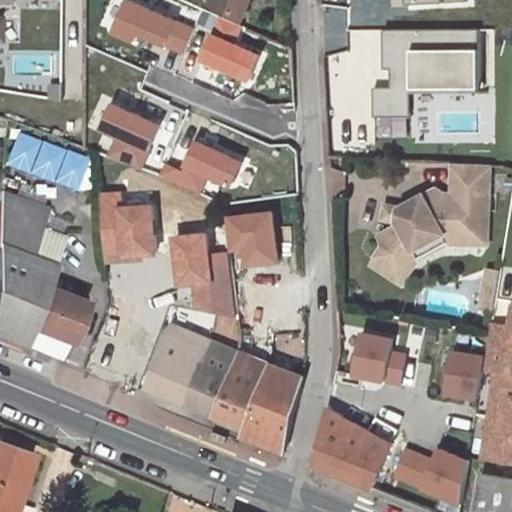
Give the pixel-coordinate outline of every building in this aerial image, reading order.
[(0,0),(0,44),(1,44),(1,7),(14,7),(14,0),(0,0)] [(205,0),(243,18),(251,0),(205,0)] [(382,66),(324,69),(327,132),(385,130),(382,66)] [(79,184),(86,149),(10,134),(3,169),(79,184)] [(440,197),(436,188),(400,208),(399,209),(396,219),(397,221),(399,224),(379,235),(384,244),(372,263),(402,283),(418,258),(446,242),(487,244),(490,168),(454,166),(453,195),(444,194),(440,197)] [(87,303),(46,287),(54,266),(30,257),(40,228),(47,209),(0,192),(0,336),(59,360),(67,341),(71,343),(87,303)] [(399,209),(400,208),(386,205),(383,217),(397,221),(396,219),(399,209)] [(40,228),(30,257),(54,266),(65,236),(40,228)] [(446,242),(418,258),(402,283),(372,263),(367,270),(404,295),(424,265),(448,251),(487,253),(487,244),(446,242)] [(494,309),(501,269),(487,267),(481,307),(494,309)] [(223,314),(238,314),(236,297),(222,299),(223,314)] [(220,335),(241,343),(241,340),(238,314),(223,314),(220,335)] [(162,354),(173,326),(159,320),(148,349),(162,354)] [(511,322),(511,329),(491,326),(483,373),(496,375),(481,464),(511,469),(511,322)] [(149,389),(183,402),(196,367),(206,371),(217,344),(216,343),(189,332),(173,326),(162,354),(155,373),(149,389)] [(352,379),(403,384),(406,350),(391,349),(392,334),(356,330),(352,379)] [(196,367),(183,402),(214,414),(239,352),(241,343),(220,335),(216,343),(217,344),(206,371),(196,367)] [(479,398),(482,351),(448,349),(445,396),(479,398)] [(155,373),(162,354),(150,350),(143,368),(155,373)] [(239,352),(214,414),(247,427),(244,436),(285,452),(304,377),(239,352)] [(315,465),(373,488),(392,443),(369,431),(329,408),(315,465)] [(376,418),(369,431),(392,443),(395,445),(402,433),(376,418)] [(0,511),(12,511),(32,454),(0,443),(0,511)] [(436,446),(433,456),(404,446),(392,480),(457,503),(473,459),(436,446)] [(511,511),(511,478),(482,473),(474,511),(511,511)] [(215,502),(217,497),(202,491),(200,496),(215,502)]
